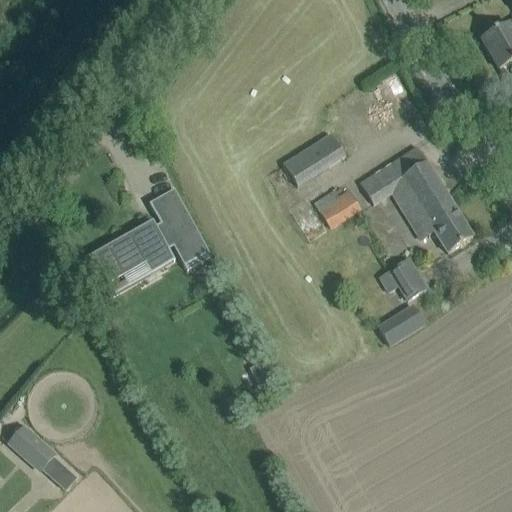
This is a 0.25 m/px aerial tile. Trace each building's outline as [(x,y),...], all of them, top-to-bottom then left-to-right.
[(499,72),(511,64),(511,22),(498,31),(481,41),(499,72)] [(379,85),(396,112),(410,103),(393,76),(379,85)] [(294,191),(327,171),(344,160),(330,138),(281,170),(294,191)] [(416,150),(360,187),(370,204),(373,208),(404,188),(419,211),(406,218),(423,245),(436,238),(447,256),(455,251),(472,240),(416,150)] [(210,261),(173,193),(153,204),(165,224),(155,229),(152,224),(83,262),(105,302),(106,301),(99,288),(165,251),(173,265),(174,264),(168,253),(178,247),(187,265),(205,255),(209,262),(210,261)] [(330,230),(360,211),(350,195),(319,213),(330,230)] [(388,295),(398,289),(407,304),(426,292),(408,263),(380,281),(388,295)] [(389,349),(423,328),(412,310),(378,331),(389,349)] [(262,364),(251,370),(262,392),(274,385),(262,364)] [(52,460),(21,433),(10,444),(41,472),(52,460)]
